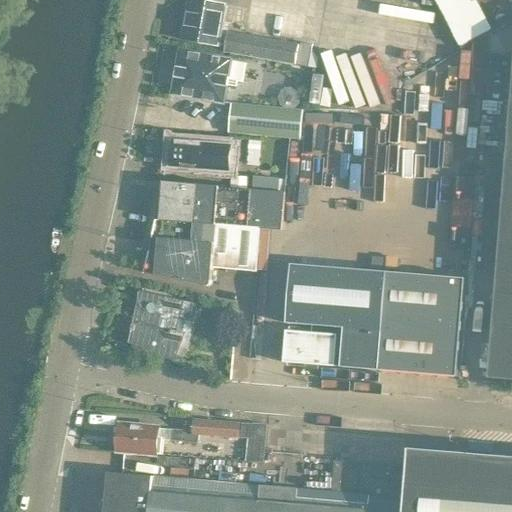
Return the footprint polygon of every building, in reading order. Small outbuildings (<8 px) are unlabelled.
[(299,46),(221,31),(226,6),(193,0),(189,0),(182,39),(224,48),(223,53),(295,66),(298,54),(299,46)] [(234,58),(181,50),(173,94),(224,103),(229,77),(231,77),(234,58)] [(300,139),(302,110),(231,104),(229,132),(300,139)] [(224,154),(225,146),(172,141),(170,166),(191,167),(193,169),(200,170),(202,168),(217,170),(219,154),(224,154)] [(163,188),(144,273),(206,287),(208,287),(209,286),(210,286),(211,285),(211,284),(212,284),(212,283),(213,268),(258,272),(261,229),(282,231),(285,192),(164,182),(163,188)] [(511,240),(511,193),(505,193),(501,239),(511,240)] [(511,240),(501,239),(498,286),(511,286),(511,240)] [(342,367),(380,370),(388,272),(292,264),(287,323),(345,328),(342,367)] [(388,272),(380,370),(459,377),(467,278),(388,272)] [(511,333),(511,286),(498,286),(494,332),(511,333)] [(197,303),(142,293),(141,293),(134,325),(132,324),(131,331),(133,331),(130,344),(166,358),(167,352),(177,356),(184,337),(185,337),(186,333),(177,331),(179,319),(194,322),(197,303)] [(338,335),(287,331),(284,363),(336,367),(338,335)] [(511,333),(494,332),(490,378),(511,380),(511,333)] [(199,443),(199,435),(249,439),(247,462),(263,464),(266,427),(266,426),(193,420),(192,431),(172,430),(171,441),(199,443)] [(118,447),(118,451),(157,454),(160,429),(120,425),(119,436),(117,437),(116,445),(118,447)] [(511,511),(511,457),(410,449),(409,468),(406,500),(405,511),(511,511)] [(108,472),(106,497),(104,511),(367,511),(369,497),(406,500),(409,468),(335,462),(333,492),(153,477),(154,476),(108,472)]
